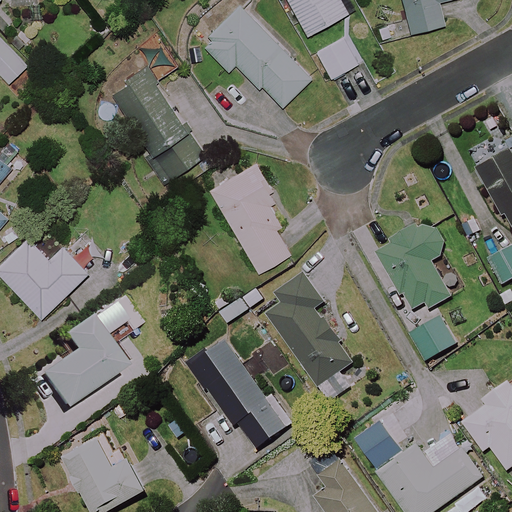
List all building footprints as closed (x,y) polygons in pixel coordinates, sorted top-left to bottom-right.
[(287,0),(309,37),(349,14),(340,0),(287,0)] [(401,0),(410,35),(444,26),(438,2),(445,0),(401,0)] [(36,22),(34,4),(19,6),(20,23),(36,22)] [(209,42),(204,47),(228,71),(233,66),(256,89),(260,84),(283,107),(312,79),(238,5),(205,38),(209,42)] [(28,66),(0,37),(0,74),(9,84),(28,66)] [(357,65),(343,38),(317,53),(331,79),(357,65)] [(205,156),(146,69),(111,93),(170,180),(205,156)] [(511,152),(511,150),(479,168),(511,228),(511,152)] [(0,181),(12,168),(0,157),(0,227),(8,218),(0,211),(0,181)] [(275,199),(255,165),(210,191),(258,274),(291,255),(276,229),(282,225),(269,203),(275,199)] [(435,225),(429,229),(423,221),(410,230),(376,253),(414,309),(425,302),(431,310),(453,295),(433,264),(446,255),(442,248),(448,244),(435,225)] [(51,260),(30,239),(0,267),(0,275),(42,318),(89,272),(65,247),(51,260)] [(511,279),(511,246),(486,261),(500,286),(511,279)] [(324,304),(305,276),(279,294),(287,304),(272,314),(320,386),(354,363),(317,308),(324,304)] [(243,297),(251,310),(267,300),(258,287),(243,297)] [(120,324),(108,305),(62,336),(73,352),(37,376),(60,410),(120,370),(99,338),(120,324)] [(456,344),(440,317),(408,336),(423,363),(456,344)] [(266,401),(224,339),(189,364),(232,428),(240,423),(257,448),(294,424),(274,395),(266,401)] [(511,386),(509,382),(482,401),(486,407),(463,424),(483,452),(490,447),(508,471),(511,467),(511,386)] [(116,469),(99,439),(62,459),(92,511),(111,511),(147,492),(130,461),(116,469)] [(397,459),(385,442),(366,456),(405,511),(435,511),(483,478),(462,449),(435,469),(417,444),(397,459)] [(376,511),(340,460),(318,475),(311,466),(279,488),(295,511),(376,511)]
